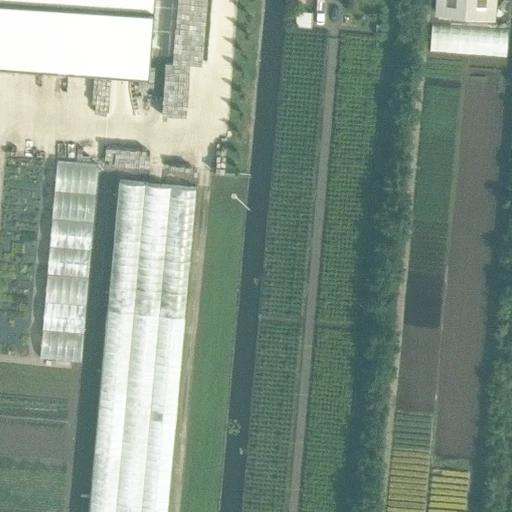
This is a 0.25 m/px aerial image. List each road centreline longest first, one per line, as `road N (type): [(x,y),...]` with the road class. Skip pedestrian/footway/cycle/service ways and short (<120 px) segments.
road 1 (track): [(366,511),(413,20)]
road 2 (track): [(173,511),(205,171)]
